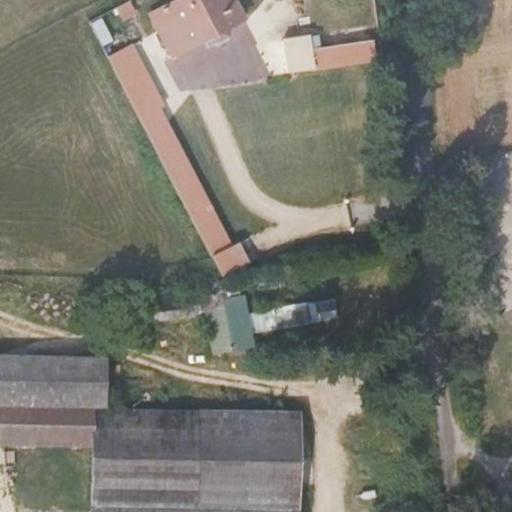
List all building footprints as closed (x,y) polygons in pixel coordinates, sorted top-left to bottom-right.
[(143,0),(164,35),(230,0),(143,0)] [(279,52),(366,40),(364,21),(303,29),(300,15),(276,16),(279,52)] [(203,237),(228,224),(173,120),(122,21),(97,35),(136,108),(203,237)] [(212,254),(239,240),(230,223),(228,224),(203,237),(212,254)] [(107,307),(186,291),(182,274),(103,289),(107,307)] [(216,323),(235,319),(228,282),(199,288),(202,299),(211,298),(216,323)] [(246,308),(309,302),(307,285),(245,291),(246,308)] [(107,307),(109,318),(174,304),(187,299),(186,291),(107,307)] [(218,336),(237,333),(235,319),(216,323),(218,336)] [(0,425),(77,426),(78,401),(90,402),(92,347),(79,349),(0,364),(0,425)] [(0,350),(0,364),(79,349),(32,352),(0,350)] [(511,366),(495,371),(509,435),(511,434),(511,366)] [(130,497),(174,498),(180,402),(90,402),(78,401),(77,426),(80,425),(140,416),(130,497)] [(174,498),(279,500),(283,405),(180,402),(174,498)] [(75,495),(130,497),(140,416),(80,425),(75,495)] [(128,511),(130,497),(75,495),(75,511),(128,511)] [(279,511),(279,500),(174,498),(130,497),(128,511),(279,511)]
